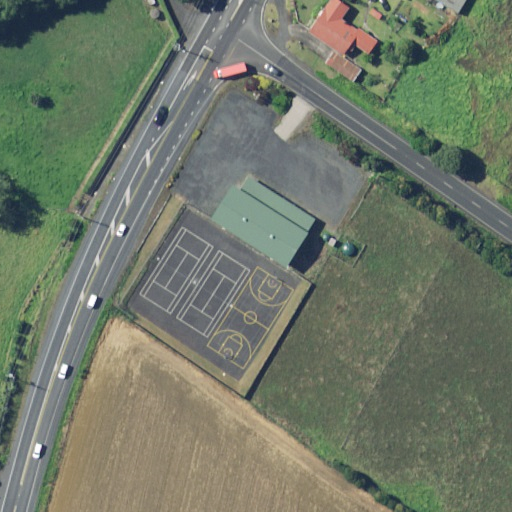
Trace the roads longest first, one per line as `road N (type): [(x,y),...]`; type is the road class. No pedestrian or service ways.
road 1 (secondary): [(221,33),(82,296),(15,511)]
road 2 (unclassified): [(221,33),(511,232)]
